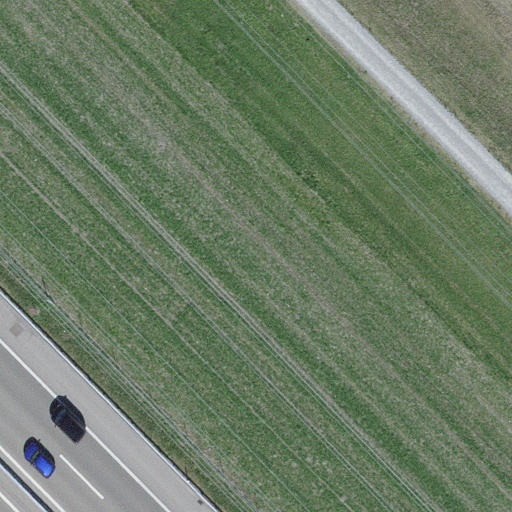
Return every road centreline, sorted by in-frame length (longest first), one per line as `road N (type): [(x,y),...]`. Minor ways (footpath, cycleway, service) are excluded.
road 1 (track): [(511,199),(310,0)]
road 2 (motorway): [(117,511),(0,393)]
